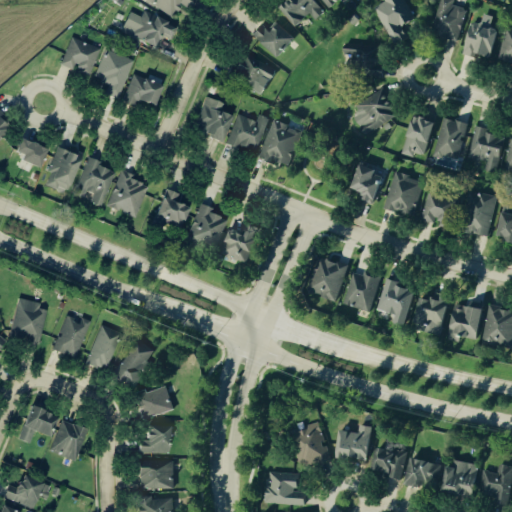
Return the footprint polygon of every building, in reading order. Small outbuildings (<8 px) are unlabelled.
[(141,0),(173,17),(176,9),(189,16),(197,0),(141,0)] [(298,28),(312,16),(315,21),(325,13),(314,0),(290,0),(281,8),(298,28)] [(338,0),(321,0),(328,8),(338,0)] [(384,0),(387,4),(375,10),(394,46),(408,39),(402,28),(416,20),(405,0),(384,0)] [(455,0),(440,0),(429,31),(458,41),(468,10),(453,5),(455,0)] [(142,18),(131,13),(123,32),(161,49),(165,38),(173,42),(179,28),(144,12),(142,18)] [(493,59),(502,31),(491,28),(494,17),(485,14),(481,25),(474,23),(464,55),(474,58),(475,53),(493,59)] [(252,35),(261,25),(270,33),(278,24),(294,39),(277,58),(252,35)] [(511,64),(511,31),(503,31),(501,64),(511,64)] [(89,78),(101,50),(72,39),(61,66),(76,72),(89,78)] [(377,70),(378,44),(347,43),(346,55),(354,56),(354,69),(377,70)] [(134,61),(105,50),(94,79),(109,85),(106,95),(119,100),(134,61)] [(264,95),(278,66),(248,52),(234,81),(264,95)] [(158,108),(166,88),(134,75),(123,102),(138,108),(141,101),(158,108)] [(358,102),(359,129),(395,127),(393,96),(385,97),(385,90),(366,91),(366,102),(358,102)] [(234,117),(223,113),(225,104),(206,99),(198,127),(211,130),(209,139),(226,144),(234,117)] [(0,140),(14,125),(0,112),(0,140)] [(256,123),(239,116),(227,143),(255,154),(270,119),(259,114),(256,123)] [(437,123),(415,116),(404,155),(415,158),(417,154),(427,157),(437,123)] [(468,124),(445,118),(435,155),(458,161),(468,124)] [(260,156),(291,167),(303,131),(273,120),(260,156)] [(468,158),(479,160),(476,170),(498,175),(507,138),(489,134),(490,130),(476,126),(468,158)] [(26,154),(24,161),(43,168),(50,148),(23,139),(19,152),(26,154)] [(47,184),(69,193),(84,157),(58,147),(48,172),(51,173),(47,184)] [(75,194),(86,198),(88,192),(94,194),(91,203),(102,207),(117,170),(88,159),(75,194)] [(379,168),(361,164),(356,190),(366,192),(365,198),(380,201),(384,177),(377,176),(379,168)] [(413,216),(425,181),(396,171),(384,206),(413,216)] [(149,183),(120,174),(108,208),(137,218),(149,183)] [(185,232),(191,205),(179,202),(181,193),(165,189),(157,225),(185,232)] [(497,196),(469,191),(467,205),(474,207),(469,232),(489,236),(497,196)] [(457,197),(427,192),(422,220),(438,223),(438,226),(452,228),(457,197)] [(227,219),(213,214),(215,209),(200,204),(189,238),(218,247),(227,219)] [(501,235),(510,237),(509,242),(511,242),(511,213),(505,212),(501,235)] [(223,253),(249,264),(263,230),(252,225),(248,235),(233,228),(223,253)] [(349,266),(326,257),(313,294),(336,302),(349,266)] [(345,305),(372,311),(379,277),(365,274),(364,276),(352,273),(345,305)] [(379,310),(396,313),(394,323),(406,326),(414,287),(385,281),(379,310)] [(452,295),(436,292),(434,300),(423,298),(416,329),(443,335),(452,295)] [(19,300),(10,337),(39,344),(48,307),(19,300)] [(453,334),(481,339),(487,308),(458,303),(453,334)] [(511,346),(511,309),(491,305),(483,341),(511,346)] [(75,359),(91,322),(82,318),(80,322),(66,317),(52,350),(75,359)] [(85,362),(106,371),(123,335),(102,325),(85,362)] [(114,375),(134,389),(152,363),(147,360),(153,351),(137,340),(114,375)] [(174,411),(168,388),(136,396),(142,419),(174,411)] [(20,439),(30,444),(36,430),(51,437),(60,417),(34,406),(20,439)] [(76,462),(89,430),(63,420),(50,452),(76,462)] [(295,428),(299,466),(328,463),(324,425),(295,428)] [(173,426),(151,426),(151,440),(142,440),(142,455),(173,454),(173,426)] [(340,459),(373,458),(372,429),(339,430),(340,459)] [(409,452),(380,444),(373,470),(402,478),(409,452)] [(441,463),(414,458),(409,483),(436,489),(441,463)] [(174,460),(141,461),(142,490),(175,489),(174,460)] [(448,494),(477,496),(480,463),(450,461),(448,494)] [(498,473),(485,470),(480,497),(510,502),(511,490),(511,466),(500,464),(498,473)] [(301,473),(268,472),(267,503),(307,505),(308,492),(300,492),(301,473)] [(40,497),(47,499),(51,485),(24,476),(20,489),(9,485),(5,499),(36,509),(40,497)] [(142,499),(142,511),(174,511),(174,497),(142,499)]
